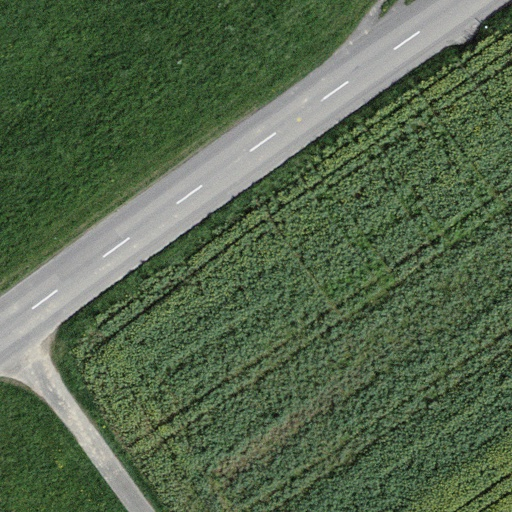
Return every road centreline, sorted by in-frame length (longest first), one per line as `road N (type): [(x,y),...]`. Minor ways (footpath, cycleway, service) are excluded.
road 1 (tertiary): [(466,0),(0,328)]
road 2 (track): [(144,511),(6,323)]
